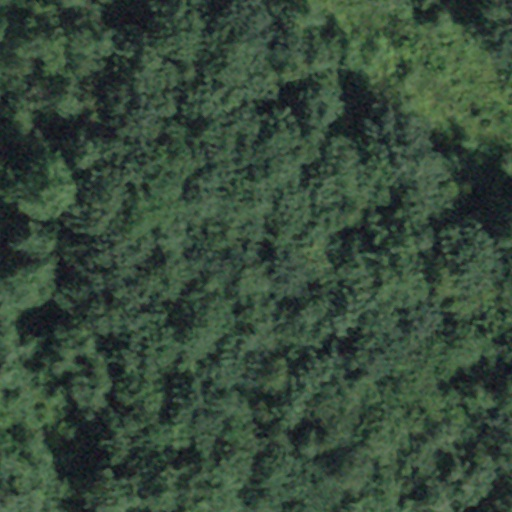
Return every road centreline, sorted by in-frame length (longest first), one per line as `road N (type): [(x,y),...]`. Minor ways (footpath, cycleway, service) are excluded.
road 1 (track): [(511,159),(474,145),(298,0)]
road 2 (track): [(0,294),(61,511)]
